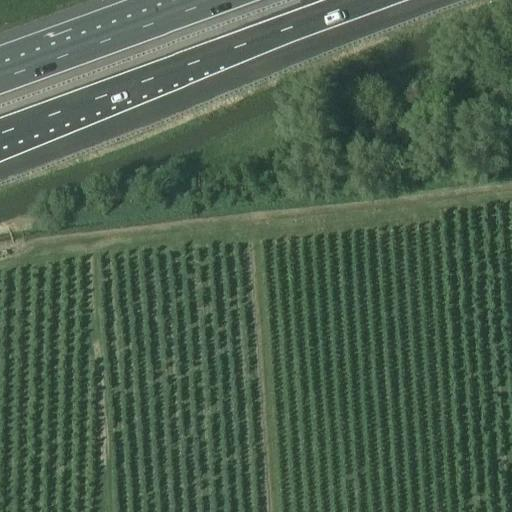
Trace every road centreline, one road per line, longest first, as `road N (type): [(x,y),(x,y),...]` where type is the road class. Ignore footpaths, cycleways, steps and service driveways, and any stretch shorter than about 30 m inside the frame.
road 1 (motorway): [(0,133),(367,0)]
road 2 (motorway): [(217,0),(0,79)]
